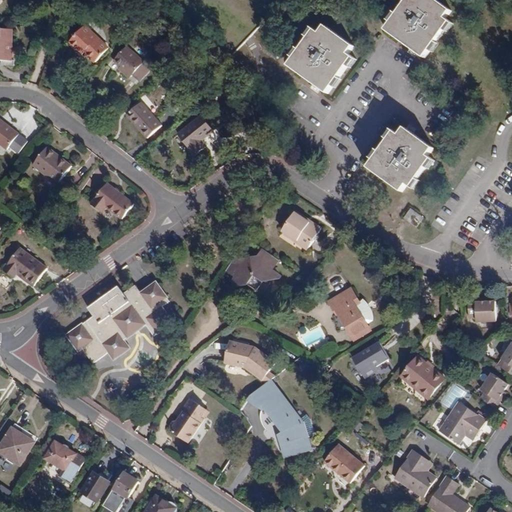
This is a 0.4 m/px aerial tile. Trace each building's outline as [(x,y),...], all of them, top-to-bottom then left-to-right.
[(392,23),(387,30),(425,58),(445,30),(448,32),(454,24),(446,19),(452,11),(436,0),(404,0),(404,1),(407,3),(398,14),(395,12),(389,21),(392,23)] [(77,51),(80,48),(95,63),(109,48),(85,26),(69,43),(77,51)] [(295,58),(290,65),(328,94),(348,66),(351,68),(357,60),(349,54),(354,46),(327,26),(321,33),(313,28),(307,36),(309,38),(301,49),(298,48),(292,56),(295,58)] [(0,29),(0,60),(13,61),(13,30),(0,29)] [(182,48),(186,53),(192,48),(187,43),(182,48)] [(120,67),(131,77),(133,75),(143,64),(145,62),(127,46),(113,62),(113,61),(109,65),(116,72),(120,67)] [(150,70),(143,64),(133,75),(140,81),(150,70)] [(142,102),(127,115),(148,138),(162,126),(142,102)] [(203,116),(178,134),(196,156),(207,147),(203,141),(215,132),(203,116)] [(0,118),(0,144),(8,150),(20,135),(0,118)] [(374,160),(369,168),(402,192),(408,184),(414,190),(421,181),(418,179),(427,167),(429,169),(435,161),(429,156),(434,149),(406,128),(400,135),(395,132),(380,152),(378,150),(371,158),(374,160)] [(49,147),(33,165),(58,185),(73,167),(49,147)] [(103,213),(108,208),(123,219),(135,204),(109,183),(92,204),(103,213)] [(412,209),(406,218),(418,227),(424,218),(412,209)] [(311,220),(297,210),(295,212),(310,222),(311,220)] [(310,222),(295,212),(285,228),(300,239),(310,246),(322,228),(311,220),(310,222)] [(285,228),(282,232),(298,242),(300,239),(285,228)] [(298,242),(308,249),(310,246),(300,239),(298,242)] [(14,278),(17,273),(35,286),(48,268),(21,248),(4,270),(14,278)] [(284,280),(274,274),(282,262),(264,249),(256,260),(253,258),(250,259),(248,261),(238,255),(227,269),(238,276),(235,280),(242,284),(250,283),(254,276),(259,275),(266,282),(284,280)] [(174,322),(163,307),(170,301),(157,282),(141,293),(135,285),(124,294),(119,286),(89,308),(94,316),(67,335),(78,351),(83,348),(93,363),(108,352),(114,360),(130,348),(125,341),(146,325),(155,336),(174,322)] [(337,312),(342,310),(343,312),(352,327),(348,330),(355,341),(372,330),(368,324),(374,320),(372,310),(369,304),(364,299),(360,301),(352,288),(329,303),(335,311),(337,312)] [(485,303),(478,303),(478,300),(468,300),(468,317),(476,316),(476,321),(495,321),(495,303),(485,303)] [(423,320),(416,310),(398,324),(404,333),(423,320)] [(331,320),(339,332),(348,330),(352,327),(343,312),(331,320)] [(246,368),(263,381),(265,379),(271,372),(277,363),(255,347),(231,341),(226,363),(246,368)] [(499,357),(503,361),(499,367),(511,375),(511,343),(511,342),(499,357)] [(382,345),(381,345),(380,344),(354,358),(358,365),(357,366),(363,376),(364,375),(366,378),(380,370),(377,366),(391,358),(382,345)] [(413,386),(429,399),(446,378),(419,356),(405,373),(416,382),(413,386)] [(271,372),(265,379),(268,383),(271,381),(277,376),(271,372)] [(483,391),(478,398),(494,408),(499,399),(496,397),(501,390),(505,384),(491,374),(480,389),(483,391)] [(268,383),(251,395),(249,399),(262,408),(265,406),(285,433),(281,435),(286,456),(311,449),(307,438),(316,435),(312,419),(302,407),(295,412),(271,381),(268,383)] [(206,418),(202,416),(207,408),(191,398),(183,410),(184,411),(178,421),(174,421),(171,426),(171,429),(190,441),(206,418)] [(471,427),(481,433),(489,421),(461,402),(440,433),(459,446),(471,427)] [(30,433),(15,423),(12,427),(27,437),(30,433)] [(0,451),(21,465),(36,443),(27,437),(12,427),(0,446),(0,451)] [(229,442),(228,440),(227,439),(224,438),(222,439),(220,440),(219,443),(219,445),(220,446),(223,448),(225,448),(228,447),(229,444),(229,442)] [(56,441),(45,458),(67,471),(73,462),(77,455),(56,441)] [(325,462),(351,484),(366,465),(340,444),(325,462)] [(427,472),(422,469),(427,462),(412,452),(394,478),(423,498),(436,479),(427,472)] [(78,465),(73,462),(67,471),(71,474),(78,465)] [(427,472),(432,465),(427,462),(422,469),(427,472)] [(129,498),(140,481),(125,472),(109,497),(118,503),(124,494),(129,498)] [(82,491),(98,502),(111,482),(95,473),(82,491)] [(458,484),(447,476),(429,504),(440,511),(466,511),(470,507),(452,494),(458,484)] [(174,511),(177,508),(157,496),(154,500),(150,498),(141,511),(174,511)]
